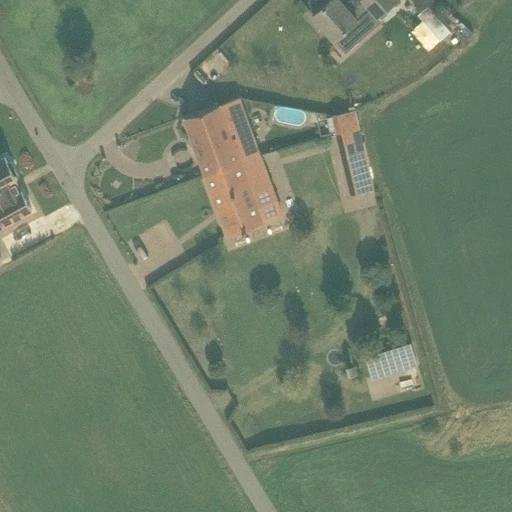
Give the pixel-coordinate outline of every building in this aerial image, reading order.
[(396,0),(349,0),(345,5),(340,0),(329,0),(313,15),(335,40),(358,19),(357,19),(370,8),(378,16),(396,0)] [(433,11),(424,20),(440,39),(449,30),(433,11)] [(206,175),(261,155),(239,97),(220,104),(220,103),(184,116),(206,175)] [(358,127),(354,110),(333,114),(337,132),(358,127)] [(351,191),(372,186),(358,127),(337,132),(351,191)] [(271,185),(261,155),(206,175),(227,234),(264,221),(253,191),(271,185)] [(0,227),(32,211),(16,181),(17,180),(14,174),(17,173),(11,161),(8,162),(5,157),(0,159),(0,227)] [(411,365),(406,346),(370,357),(376,375),(411,365)]
